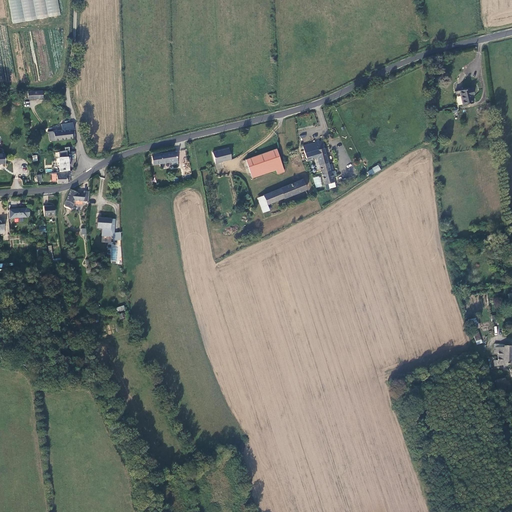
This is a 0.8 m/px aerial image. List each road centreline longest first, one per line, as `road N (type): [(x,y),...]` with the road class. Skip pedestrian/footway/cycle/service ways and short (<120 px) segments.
road 1 (unclassified): [(93,170),(134,150),(324,100),(428,52),(511,32)]
road 2 (unclassified): [(93,170),(68,102),(75,0)]
road 3 (track): [(76,334),(61,302),(57,189)]
